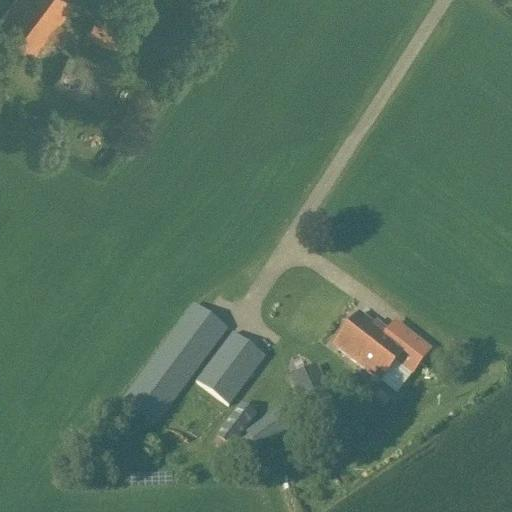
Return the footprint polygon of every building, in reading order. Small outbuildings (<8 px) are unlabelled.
[(0,33),(32,58),(73,4),(67,0),(14,0),(0,19),(0,33)] [(112,54),(122,39),(96,21),(84,35),(112,54)] [(100,115),(119,85),(68,57),(50,88),(100,115)] [(156,430),(228,333),(194,308),(121,404),(156,430)] [(381,386),(404,357),(418,368),(429,353),(400,330),(397,334),(393,330),(387,337),(360,316),(334,350),(381,386)] [(192,459),(266,361),(233,335),(160,433),(192,459)] [(309,425),(337,412),(317,368),(289,381),(309,425)] [(231,452),(256,417),(241,406),(215,441),(231,452)] [(259,456),(290,432),(277,414),(246,436),(259,456)]
